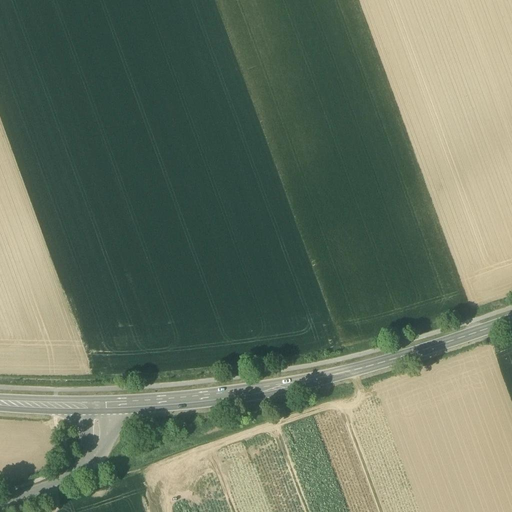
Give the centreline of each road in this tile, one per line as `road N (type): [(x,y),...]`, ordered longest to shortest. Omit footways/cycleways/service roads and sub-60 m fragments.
road 1 (secondary): [(511,318),(279,387),(97,406)]
road 2 (secondary): [(0,500),(84,468),(93,458),(97,406)]
